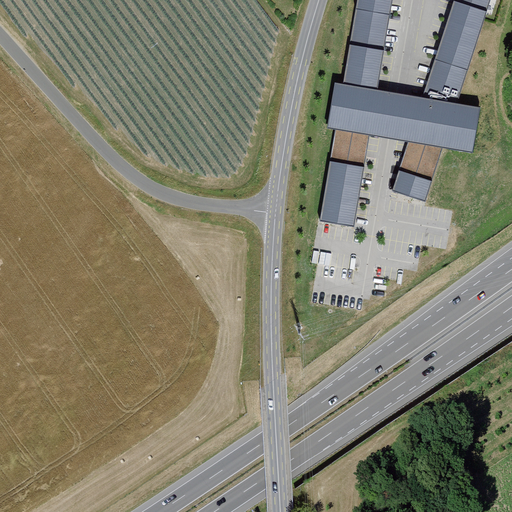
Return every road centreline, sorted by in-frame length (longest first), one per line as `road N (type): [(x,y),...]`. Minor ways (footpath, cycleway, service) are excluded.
road 1 (motorway): [(511,269),(159,511)]
road 2 (motorway): [(214,511),(511,306)]
road 3 (unclassified): [(277,213),(151,188),(104,149),(0,34)]
road 4 (secondary): [(277,213),(271,339),(280,511)]
road 5 (secondary): [(319,0),(277,213)]
